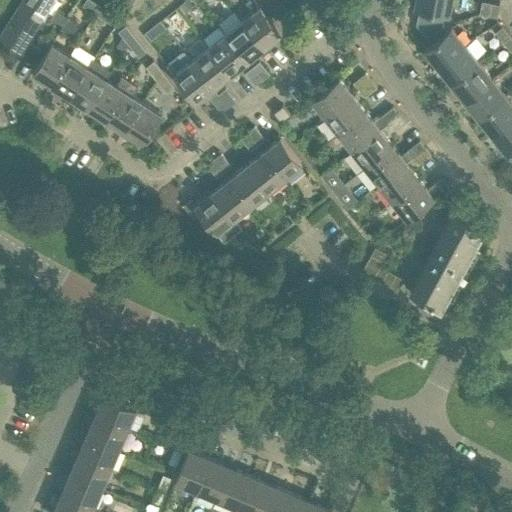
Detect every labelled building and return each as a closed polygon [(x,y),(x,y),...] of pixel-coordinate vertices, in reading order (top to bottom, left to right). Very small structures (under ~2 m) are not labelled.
[(28,40),(46,13),(24,0),(0,37),(39,62),(46,52),(28,40)] [(24,0),(46,13),(53,0),(24,0)] [(96,14),(101,6),(91,0),(86,0),(83,6),(96,14)] [(128,10),(134,0),(123,0),(120,5),(128,10)] [(188,0),(186,0),(180,5),(185,11),(193,5),(188,0)] [(279,8),(280,5),(262,0),(257,0),(257,1),(256,3),(259,6),(243,19),(264,46),(282,32),(269,16),(279,8)] [(449,13),(451,0),(415,0),(415,6),(420,7),(417,22),(432,42),(447,30),(442,24),(444,12),(449,13)] [(487,15),(489,2),(480,1),(478,14),(487,15)] [(499,4),(489,2),(487,15),(497,17),(499,4)] [(101,6),(96,14),(110,23),(115,15),(101,6)] [(62,26),(63,25),(68,17),(56,9),(51,18),(62,26)] [(247,60),(264,46),(243,19),(226,33),(247,60)] [(152,25),(158,33),(166,27),(161,21),(160,20),(152,25)] [(129,44),(136,38),(126,25),(119,31),(129,44)] [(438,65),(465,44),(452,27),(448,31),(447,30),(432,42),(424,48),(438,65)] [(503,41),(510,36),(503,27),(496,32),(503,41)] [(231,73),(247,60),(226,33),(209,46),(231,73)] [(511,38),(510,36),(503,41),(511,51),(511,50),(511,38)] [(136,38),(129,44),(139,57),(147,51),(136,38)] [(52,84),(70,54),(52,42),(46,52),(39,62),(33,72),(52,84)] [(452,82),(479,61),(465,44),(438,65),(452,82)] [(214,86),(231,73),(209,46),(193,59),(214,86)] [(214,86),(193,59),(184,49),(166,64),(196,100),(214,86)] [(89,66),(88,66),(70,54),(52,84),(70,96),(89,66)] [(88,107),(107,77),(106,77),(111,70),(93,58),(88,66),(89,66),(70,96),(88,107)] [(157,79),(165,73),(154,61),(147,67),(157,79)] [(253,67),(263,79),(270,73),(260,61),(253,67)] [(465,99),(492,78),(479,61),(452,82),(465,99)] [(256,85),(263,79),(253,67),(246,72),(256,85)] [(360,89),(373,80),(366,71),(354,81),(360,89)] [(165,73),(157,79),(167,92),(175,86),(165,73)] [(106,119),(130,81),(121,75),(116,84),(107,77),(88,107),(106,119)] [(312,98),(326,116),(354,95),(339,76),(312,98)] [(478,116),(506,95),(492,78),(465,99),(478,116)] [(373,80),(360,89),(365,96),(378,86),(373,80)] [(124,130),(143,101),(134,95),(139,86),(130,81),(106,119),(124,130)] [(219,93),(229,106),(236,101),(226,88),(219,93)] [(222,112),(229,106),(219,93),(212,99),(222,112)] [(339,133),(367,111),(354,95),(326,116),(339,133)] [(492,133),(511,117),(511,102),(506,95),(478,116),(492,133)] [(143,101),(124,130),(143,142),(162,113),(143,101)] [(281,121),(291,114),(284,104),(274,112),(281,121)] [(341,135),(353,150),(380,128),(386,123),(399,113),(393,105),(374,120),(367,111),(339,133),(341,135)] [(353,150),(366,167),(394,145),(386,135),(405,120),(402,116),(399,113),(386,123),(380,128),(353,150)] [(511,117),(492,133),(506,151),(511,145),(511,117)] [(248,132),(258,144),(265,138),(256,126),(248,132)] [(251,150),(258,144),(248,132),(241,138),(251,150)] [(263,150),(285,178),(302,164),(280,137),(263,150)] [(414,157),(426,147),(420,139),(407,149),(414,157)] [(414,157),(407,149),(401,154),(394,145),(366,167),(380,184),(408,162),(414,157)] [(419,163),(432,153),(426,147),(414,157),(419,163)] [(304,153),(310,161),(316,157),(310,148),(304,153)] [(268,191),(285,178),(263,150),(246,164),(268,191)] [(214,159),(224,171),(231,165),(221,153),(214,159)] [(217,177),(224,171),(214,159),(207,164),(217,177)] [(394,201),(421,179),(408,162),(380,184),(394,201)] [(251,205),(268,191),(246,164),(229,177),(251,205)] [(234,218),(251,205),(229,177),(212,191),(234,218)] [(394,201),(407,217),(435,196),(441,191),(445,196),(452,190),(442,177),(428,188),(421,179),(394,201)] [(217,232),(234,218),(212,191),(195,205),(191,200),(184,205),(194,217),(201,212),(217,232)] [(446,226),(476,242),(483,229),(453,213),(446,226)] [(469,256),(476,242),(446,226),(438,239),(469,256)] [(462,268),(469,256),(438,239),(432,252),(462,268)] [(371,255),(382,261),(387,253),(375,246),(371,255)] [(424,265),(455,281),(462,268),(432,252),(424,265)] [(380,266),(382,261),(371,255),(366,263),(378,269),(380,266)] [(374,277),(378,269),(366,263),(362,271),(374,277)] [(448,294),(455,281),(424,265),(417,278),(448,294)] [(382,282),(388,270),(380,266),(378,269),(374,277),(382,282)] [(388,270),(382,282),(391,286),(397,275),(388,270)] [(397,275),(391,286),(398,290),(404,279),(397,275)] [(441,307),(448,294),(417,278),(410,290),(441,307)] [(95,414),(127,428),(136,407),(104,394),(95,414)] [(87,434),(119,448),(127,428),(95,414),(87,434)] [(111,468),(119,448),(87,434),(78,454),(111,468)] [(174,448),(181,451),(187,437),(179,434),(174,448)] [(175,465),(181,451),(174,448),(168,461),(175,465)] [(196,489),(210,456),(190,448),(177,480),(196,489)] [(69,475),(102,489),(111,468),(78,454),(69,475)] [(210,456),(196,489),(216,497),(230,465),(210,456)] [(236,506),(250,473),(230,465),(216,497),(236,506)] [(250,473),(236,506),(250,511),(256,511),(270,482),(250,473)] [(157,488),(164,491),(170,477),(162,474),(157,488)] [(93,510),(102,489),(69,475),(60,497),(93,510)] [(280,511),(290,490),(270,482),(256,511),(280,511)] [(158,505),(164,491),(157,488),(151,501),(158,505)] [(290,490),(280,511),(303,511),(310,498),(290,490)] [(92,511),(93,510),(60,497),(53,511),(92,511)] [(310,498),(303,511),(328,511),(331,507),(310,498)]
